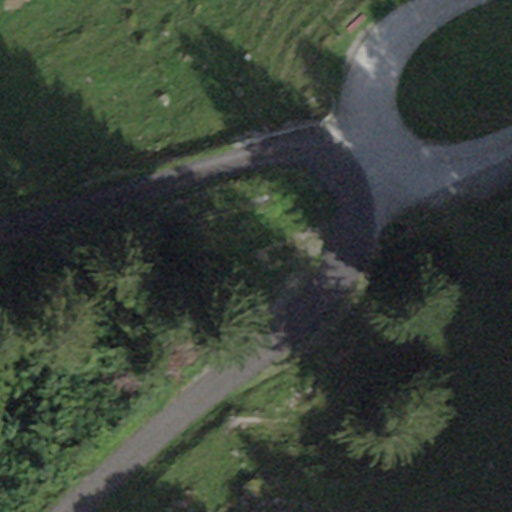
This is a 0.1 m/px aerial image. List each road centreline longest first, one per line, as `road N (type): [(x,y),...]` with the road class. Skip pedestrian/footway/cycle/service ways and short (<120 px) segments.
road 1 (unclassified): [(365,123),(397,134),(410,173),(390,208),(285,341),(71,511)]
road 2 (unclassified): [(365,123),(84,206),(0,220)]
road 3 (track): [(455,0),(386,43),(365,123)]
